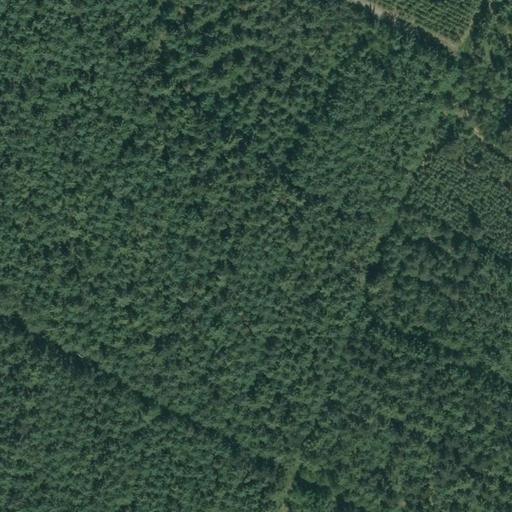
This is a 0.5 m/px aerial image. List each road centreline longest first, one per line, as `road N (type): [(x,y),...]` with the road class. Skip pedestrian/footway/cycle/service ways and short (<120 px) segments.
road 1 (track): [(488,0),(276,511)]
road 2 (track): [(0,315),(379,511)]
